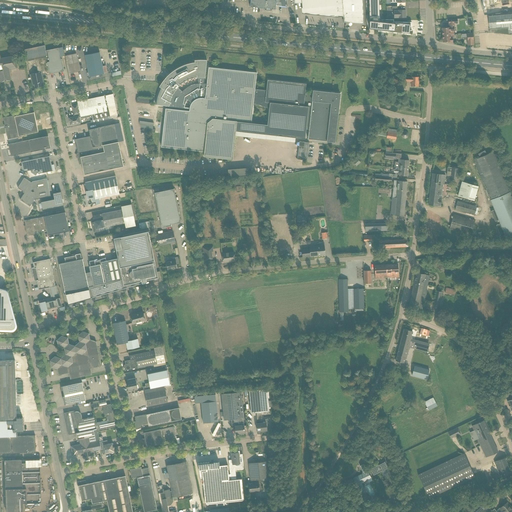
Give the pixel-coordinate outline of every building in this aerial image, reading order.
[(248,0),(250,0),(250,7),(275,9),(276,6),(288,7),(287,0),(248,0)] [(301,0),(303,13),(343,17),(341,0),(301,0)] [(362,0),(341,0),(343,17),(343,21),(363,23),(362,0)] [(378,0),(368,0),(369,29),(370,29),(378,29),(378,30),(409,33),(410,31),(411,31),(411,30),(411,26),(411,22),(393,23),(394,20),(379,19),(378,0)] [(398,6),(392,6),(392,10),(394,10),(394,18),(405,17),(405,10),(399,10),(398,6)] [(511,14),(489,16),(490,29),(508,27),(509,33),(511,33),(511,14)] [(454,34),(454,27),(455,27),(454,24),(457,24),(457,23),(457,19),(448,19),(448,24),(449,27),(447,28),(442,28),(442,35),(454,34)] [(30,74),(30,78),(31,83),(33,82),(34,88),(44,86),(42,80),(43,80),(42,75),(46,75),(45,74),(49,73),(49,74),(64,71),(62,59),(61,59),(58,48),(47,50),(46,51),(44,45),(24,49),(27,62),(35,60),(38,73),(30,74)] [(99,52),(85,55),(89,77),(104,74),(104,73),(107,72),(106,65),(102,66),(99,52)] [(5,55),(6,57),(0,58),(0,57),(0,80),(0,82),(11,80),(8,68),(10,67),(10,70),(17,68),(17,67),(17,68),(16,63),(14,64),(14,62),(16,62),(14,53),(5,55)] [(67,55),(71,73),(80,71),(76,53),(67,55)] [(156,104),(156,105),(167,106),(167,108),(164,108),(164,109),(165,109),(161,147),(166,148),(204,151),(203,157),(232,160),(236,131),(250,133),(257,133),(305,139),(306,129),(309,129),(308,139),(307,139),(328,142),(328,141),(327,141),(331,112),(337,113),(338,113),(340,93),(313,90),(312,92),(312,94),(305,94),(305,92),(306,84),(267,80),(266,90),(255,89),(257,72),(208,67),(206,84),(204,84),(205,78),(207,60),(204,60),(200,60),(196,60),(194,60),(194,61),(196,60),(196,62),(195,62),(194,62),(193,62),(193,63),(192,63),(191,63),(190,63),(189,63),(188,63),(188,64),(187,64),(186,64),(185,64),(185,65),(184,65),(183,65),(182,66),(181,66),(180,67),(179,67),(178,68),(177,68),(176,69),(175,69),(175,70),(174,70),(173,71),(172,71),(172,72),(171,72),(171,73),(170,73),(170,74),(169,74),(169,75),(168,75),(168,76),(167,76),(166,77),(168,78),(168,79),(167,79),(167,80),(166,80),(166,81),(165,81),(165,82),(165,83),(164,83),(164,84),(163,84),(163,85),(163,86),(162,86),(162,87),(161,87),(161,88),(161,89),(160,89),(160,90),(160,91),(159,91),(159,92),(159,93),(159,94),(158,94),(158,95),(158,96),(158,97),(157,97),(157,98),(157,99),(157,100),(157,101),(156,101),(156,102),(156,103),(156,104)] [(411,86),(413,86),(418,86),(418,77),(402,76),(402,81),(411,82),(411,86)] [(74,117),(69,118),(70,125),(80,123),(79,118),(92,116),(93,120),(90,120),(91,123),(110,119),(118,117),(117,115),(114,99),(113,94),(77,101),(78,105),(72,106),(74,117)] [(18,116),(5,118),(9,138),(38,132),(48,130),(45,120),(43,110),(26,114),(18,116)] [(146,128),(146,131),(155,133),(155,129),(153,129),(154,123),(140,121),(139,123),(140,127),(146,128)] [(84,174),(123,166),(114,124),(89,130),(90,136),(75,139),(80,163),(82,163),(84,174)] [(39,138),(8,144),(11,156),(50,148),(48,136),(49,136),(48,130),(38,132),(39,138)] [(395,162),(394,167),(408,169),(409,160),(401,160),(401,159),(401,154),(385,152),(385,158),(398,160),(398,162),(395,162)] [(511,198),(493,152),(473,160),(494,210),(490,211),(494,221),(498,220),(500,224),(496,225),(501,237),(505,236),(506,239),(511,236),(511,198)] [(49,156),(21,162),(23,169),(26,171),(33,170),(31,173),(36,176),(37,173),(39,174),(53,171),(49,156)] [(355,157),(352,160),(354,162),(356,165),(361,160),(357,156),(356,157),(355,157)] [(250,175),(250,167),(229,168),(229,176),(250,175)] [(408,169),(394,167),(396,168),(396,169),(395,169),(394,170),(394,172),(395,173),(396,174),(395,175),(407,176),(408,169)] [(450,176),(450,180),(457,181),(459,168),(452,167),(451,171),(447,171),(446,175),(450,176)] [(432,173),(431,182),(444,184),(445,175),(432,173)] [(91,198),(92,202),(96,201),(95,199),(100,198),(119,194),(115,176),(91,181),(85,182),(87,191),(86,191),(87,199),(91,198)] [(24,193),(20,200),(30,206),(34,200),(34,199),(36,199),(51,196),(47,178),(32,182),(31,182),(30,182),(24,178),(17,188),(24,192),(24,193)] [(394,180),(393,184),(395,184),(395,189),(406,190),(407,181),(402,181),(394,180)] [(444,184),(431,182),(428,205),(440,206),(443,184),(444,184)] [(458,196),(474,201),(478,186),(462,182),(458,196)] [(167,226),(167,225),(181,222),(174,189),(155,193),(162,228),(167,226)] [(392,204),(391,214),(399,215),(404,215),(405,198),(406,190),(395,189),(395,193),(393,193),(392,197),(396,197),(395,204),(392,204)] [(41,202),(43,210),(64,206),(61,192),(53,194),(54,199),(41,202)] [(376,200),(349,202),(350,211),(377,210),(376,200)] [(455,210),(474,215),(475,214),(477,215),(478,209),(476,209),(477,207),(457,201),(455,210)] [(102,214),(100,214),(92,216),(93,219),(94,219),(94,222),(92,223),(93,229),(97,228),(97,229),(105,227),(125,223),(126,228),(135,226),(131,205),(121,207),(122,210),(102,214)] [(69,231),(65,212),(44,216),(44,217),(24,221),(27,236),(35,234),(34,231),(37,231),(38,232),(39,232),(40,232),(41,232),(41,231),(41,230),(45,229),(44,228),(46,228),(48,235),(69,231)] [(437,213),(428,217),(430,222),(439,218),(437,213)] [(449,229),(470,235),(475,221),(453,215),(449,229)] [(333,223),(334,229),(344,227),(343,221),(333,223)] [(436,221),(427,225),(429,230),(438,226),(436,221)] [(435,229),(426,233),(428,238),(437,234),(435,229)] [(89,263),(90,266),(89,266),(91,276),(86,277),(82,259),(81,255),(81,254),(80,253),(75,254),(75,255),(64,258),(65,262),(59,264),(64,289),(65,294),(66,294),(68,304),(141,283),(141,284),(147,282),(146,280),(158,278),(148,231),(149,231),(116,238),(117,241),(114,242),(114,241),(118,258),(106,261),(105,258),(106,258),(95,261),(94,260),(89,261),(89,263)] [(155,236),(157,245),(170,243),(168,233),(155,236)] [(451,233),(447,235),(448,238),(448,239),(450,244),(455,242),(452,237),(451,233)] [(444,234),(439,235),(441,239),(443,244),(448,242),(445,237),(444,234)] [(431,238),(425,240),(427,245),(433,243),(433,242),(436,241),(434,237),(431,238)] [(379,241),(379,248),(408,247),(407,239),(402,240),(379,241)] [(301,249),(302,257),(325,255),(324,242),(319,242),(319,245),(309,246),(309,249),(301,249)] [(211,252),(213,252),(212,247),(203,248),(204,260),(212,259),(211,252)] [(222,254),(223,262),(235,261),(233,252),(222,254)] [(176,264),(178,264),(177,257),(174,257),(175,260),(166,262),(167,270),(177,268),(176,264)] [(34,268),(32,268),(34,278),(36,278),(39,290),(49,288),(52,301),(45,303),(45,302),(40,303),(42,311),(47,310),(47,309),(58,306),(58,307),(62,306),(57,286),(55,286),(50,259),(33,262),(34,268)] [(398,264),(386,265),(387,277),(398,277),(398,264)] [(387,277),(386,265),(374,265),(375,278),(387,277)] [(416,273),(414,282),(426,285),(427,280),(428,280),(429,276),(416,273)] [(338,279),(339,312),(348,311),(347,279),(338,279)] [(426,285),(414,282),(409,306),(422,309),(427,288),(425,288),(426,285)] [(16,326),(16,325),(7,292),(7,291),(7,290),(6,290),(5,289),(0,287),(0,329),(12,330),(13,330),(13,329),(14,329),(15,328),(16,327),(16,326)] [(353,289),(354,309),(364,309),(363,289),(353,289)] [(439,308),(442,292),(436,291),(433,307),(439,308)] [(130,315),(131,320),(132,324),(145,320),(144,317),(143,312),(130,315)] [(134,348),(132,340),(129,341),(125,321),(112,323),(117,345),(126,343),(127,349),(134,348)] [(404,329),(400,345),(409,347),(411,339),(410,339),(412,331),(404,329)] [(65,354),(61,358),(55,356),(51,359),(50,362),(51,367),(57,369),(58,375),(69,373),(70,379),(92,374),(91,368),(101,366),(96,342),(90,340),(89,333),(84,332),(81,333),(78,336),(79,342),(75,346),(69,344),(68,338),(61,336),(58,339),(57,342),(58,346),(64,348),(65,354)] [(415,349),(427,352),(429,345),(417,342),(415,349)] [(409,347),(400,345),(395,360),(400,362),(404,363),(408,347),(409,347)] [(125,364),(124,365),(125,371),(131,369),(138,368),(165,362),(162,346),(153,348),(154,351),(129,356),(130,360),(129,360),(125,361),(125,364)] [(16,419),(16,402),(15,360),(0,360),(0,436),(17,436),(17,431),(23,431),(23,422),(17,423),(16,419)] [(414,366),(412,376),(426,379),(428,373),(429,370),(414,366)] [(167,369),(147,374),(150,389),(170,384),(167,369)] [(126,384),(127,387),(128,391),(138,389),(135,378),(127,380),(128,383),(126,384)] [(75,402),(86,400),(82,383),(72,385),(60,387),(62,393),(63,393),(66,404),(75,402)] [(145,393),(147,406),(152,405),(167,402),(165,389),(150,392),(145,393)] [(249,391),(251,413),(269,411),(267,389),(249,391)] [(239,433),(239,434),(245,434),(245,431),(244,431),(244,425),(240,425),(239,419),(244,418),(241,392),(221,394),(224,420),(231,419),(232,428),(235,427),(236,434),(239,433)] [(215,394),(194,396),(195,403),(201,403),(203,418),(203,423),(218,422),(217,417),(216,401),(215,394)] [(424,402),(428,410),(437,406),(433,398),(424,402)] [(101,422),(96,422),(97,429),(98,431),(99,431),(115,427),(114,422),(116,422),(115,420),(115,419),(115,418),(113,412),(112,412),(111,404),(102,406),(104,414),(105,414),(107,423),(101,424),(101,422)] [(134,421),(136,429),(141,428),(141,425),(148,424),(149,426),(181,419),(179,408),(169,410),(146,414),(135,417),(136,421),(134,421)] [(97,429),(96,422),(95,423),(94,417),(82,419),(81,415),(81,414),(81,413),(80,413),(80,412),(79,412),(78,412),(77,412),(77,411),(76,411),(76,412),(74,412),(74,411),(69,412),(64,413),(68,434),(73,433),(76,433),(77,439),(79,439),(89,437),(90,441),(99,439),(97,432),(99,431),(98,431),(97,429)] [(260,420),(256,420),(257,431),(267,430),(270,429),(269,420),(270,420),(269,418),(267,418),(267,419),(262,419),(262,420),(260,420)] [(477,439),(486,457),(498,452),(483,420),(472,426),(471,426),(477,438),(477,439)] [(142,439),(144,447),(163,443),(163,442),(176,439),(174,427),(143,433),(145,439),(142,439)] [(459,435),(456,428),(448,432),(450,438),(455,435),(456,436),(459,435)] [(0,453),(36,452),(35,435),(17,436),(0,436),(0,453)] [(101,449),(101,448),(101,449),(99,442),(100,442),(99,440),(99,439),(90,441),(89,437),(79,439),(80,444),(71,446),(73,456),(82,454),(83,457),(93,455),(92,451),(101,449)] [(114,447),(113,447),(113,443),(104,445),(103,441),(102,438),(99,439),(99,440),(100,442),(99,442),(101,449),(101,448),(104,448),(106,454),(110,453),(110,454),(119,452),(118,446),(114,447)] [(232,460),(228,460),(230,474),(235,473),(235,466),(240,465),(240,463),(239,458),(239,454),(239,451),(235,451),(235,453),(231,453),(232,460)] [(418,475),(429,498),(474,477),(464,453),(418,475)] [(494,462),(500,477),(511,473),(511,472),(506,457),(494,462)] [(22,459),(5,460),(6,507),(6,511),(10,511),(23,511),(23,503),(41,502),(40,462),(35,462),(22,463),(22,459)] [(193,493),(186,461),(171,464),(166,466),(171,491),(172,491),(173,496),(173,497),(193,493)] [(209,462),(198,463),(198,470),(201,470),(202,479),(200,479),(201,485),(203,485),(205,504),(224,502),(240,500),(242,500),(244,499),(242,484),(242,479),(236,479),(230,480),(229,480),(228,465),(227,465),(219,466),(219,462),(218,462),(218,461),(217,461),(218,462),(209,463),(209,462)] [(248,483),(249,488),(249,491),(252,491),(252,492),(255,492),(255,491),(259,490),(259,491),(262,491),(263,490),(263,489),(263,488),(262,487),(261,486),(261,487),(260,482),(260,479),(266,478),(266,479),(268,479),(268,478),(269,478),(267,461),(249,463),(251,483),(248,483)] [(385,461),(376,465),(380,472),(381,472),(385,480),(392,476),(385,461)] [(356,485),(357,485),(362,495),(366,493),(361,483),(367,480),(368,483),(372,481),(368,471),(367,471),(363,464),(360,466),(363,473),(353,479),(356,485)] [(143,469),(142,470),(141,467),(130,469),(131,474),(131,477),(137,476),(144,511),(157,509),(149,472),(148,468),(143,469)] [(101,481),(105,501),(107,500),(109,511),(132,511),(125,476),(101,481)] [(92,503),(105,501),(101,481),(86,484),(85,480),(77,482),(81,501),(91,499),(92,503)] [(172,491),(171,491),(170,491),(169,489),(164,490),(165,492),(160,493),(164,511),(176,511),(176,510),(169,511),(167,504),(169,504),(169,503),(170,503),(171,502),(171,501),(171,500),(171,499),(171,496),(173,496),(172,491)] [(511,511),(511,508),(511,507),(510,508),(506,503),(500,508),(499,508),(497,510),(497,511),(496,511),(494,509),(492,511),(488,506),(484,509),(482,506),(474,511),(511,511)]
